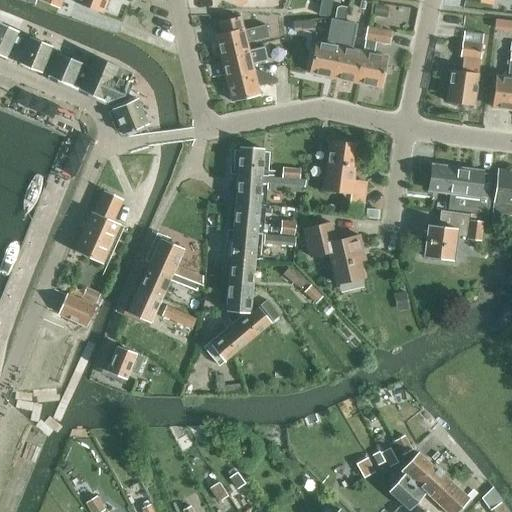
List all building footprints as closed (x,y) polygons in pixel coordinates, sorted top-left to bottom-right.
[(60,9),(64,0),(39,0),(39,1),(60,9)] [(108,0),(76,0),(75,3),(103,14),(108,0)] [(330,19),(333,0),(322,0),(320,17),(330,19)] [(376,6),(375,15),(388,17),(390,8),(376,6)] [(222,58),(250,51),(248,43),(270,38),(267,25),(245,31),(242,17),(219,23),(222,34),(216,36),(222,58)] [(511,21),(496,19),(495,30),(511,31),(511,21)] [(335,80),(346,23),(335,20),(332,34),(330,44),(317,42),(310,75),(335,80)] [(0,55),(7,58),(18,34),(18,32),(0,23),(0,55)] [(313,23),(298,23),(298,32),(313,32),(313,23)] [(346,23),(335,80),(357,84),(363,51),(351,49),(356,25),(346,23)] [(363,51),(357,84),(381,89),(387,57),(374,55),(376,43),(390,45),(393,33),(367,28),(365,41),(363,51)] [(29,40),(19,64),(42,74),(50,52),(55,40),(32,31),(29,40)] [(492,109),(511,111),(511,42),(511,43),(510,52),(511,52),(508,78),(495,77),(492,109)] [(473,107),(478,67),(481,45),(462,43),(460,57),(470,58),(468,74),(449,72),(445,103),(473,107)] [(250,51),(222,58),(227,80),(256,73),(254,65),(253,64),(269,61),(265,46),(250,50),(250,51)] [(124,96),(133,75),(118,69),(119,68),(94,57),(90,68),(82,65),(58,55),(48,77),(72,87),(73,86),(81,89),(80,90),(109,103),(124,96)] [(263,71),(256,73),(227,80),(232,102),(261,95),(259,87),(278,83),(277,79),(263,71)] [(123,135),(147,124),(137,99),(112,110),(123,135)] [(362,168),(365,146),(330,141),(324,190),(351,194),(348,212),(363,214),(366,190),(354,189),(357,167),(362,168)] [(240,148),(238,175),(262,177),(262,176),(267,177),(269,153),(264,153),(264,149),(240,148)] [(494,201),(497,176),(482,175),(482,173),(430,167),(427,190),(448,193),(446,209),(483,214),(484,199),(494,201)] [(283,169),(282,178),(284,178),(300,180),(301,170),(283,169)] [(497,176),(494,201),(492,218),(511,220),(511,172),(498,171),(497,177),(497,176)] [(261,178),(262,177),(238,175),(235,202),(259,204),(261,184),(265,184),(265,186),(272,186),(283,187),(283,189),(305,191),(307,180),(284,178),(282,178),(261,178)] [(91,212),(74,252),(82,255),(87,258),(88,258),(95,261),(99,263),(100,263),(104,265),(121,225),(114,222),(124,200),(117,197),(104,191),(103,191),(100,200),(97,206),(94,213),(92,213),(91,212)] [(233,230),(257,232),(257,231),(262,232),(264,207),(259,207),(259,204),(235,202),(233,230)] [(481,223),(482,216),(471,214),(471,215),(441,212),(439,227),(427,225),(422,257),(451,262),(455,236),(467,238),(467,240),(482,242),(484,223),(481,223)] [(385,237),(385,218),(367,218),(366,237),(385,237)] [(282,221),(281,235),(294,236),(296,223),(282,221)] [(336,242),(331,224),(304,230),(311,258),(329,253),(337,285),(364,278),(360,261),(365,260),(359,236),(336,242)] [(231,257),(255,259),(255,258),(257,259),(260,233),(257,233),(257,232),(233,230),(231,257)] [(293,246),(293,237),(264,235),(263,244),(293,246)] [(160,239),(150,264),(172,274),(184,280),(199,286),(200,285),(203,286),(204,276),(177,265),(183,249),(160,239)] [(229,285),(253,287),(255,259),(231,257),(229,285)] [(184,280),(172,274),(149,264),(139,289),(161,299),(169,281),(197,292),(199,286),(184,280)] [(301,290),(307,283),(289,268),(283,275),(301,290)] [(250,314),(253,287),(229,285),(226,312),(250,314)] [(316,305),(323,298),(311,285),(304,293),(316,305)] [(101,295),(87,289),(83,299),(97,305),(101,295)] [(150,324),(161,299),(139,289),(128,314),(150,324)] [(395,295),(397,306),(409,304),(407,293),(395,295)] [(86,327),(95,307),(67,295),(58,315),(86,327)] [(268,300),(261,306),(273,322),(280,316),(268,300)] [(191,330),(196,320),(166,307),(161,317),(191,330)] [(258,307),(250,314),(212,346),(225,363),(272,324),(258,307)] [(137,373),(143,358),(137,355),(118,347),(107,372),(127,381),(131,371),(137,373)] [(405,457),(414,452),(406,438),(397,443),(405,457)] [(399,464),(391,448),(381,454),(390,469),(399,464)] [(380,452),(372,456),(378,467),(385,463),(380,452)] [(418,486),(435,468),(433,465),(432,466),(418,453),(402,471),(418,486)] [(375,473),(368,458),(357,463),(365,479),(375,473)] [(435,468),(418,486),(432,500),(449,481),(443,475),(445,473),(438,467),(436,469),(435,468)] [(247,483),(239,472),(228,480),(236,491),(247,483)] [(409,511),(425,494),(404,475),(388,492),(409,511)] [(449,481),(432,500),(445,511),(458,511),(470,500),(449,481)] [(229,497),(219,482),(209,489),(218,503),(229,497)] [(87,503),(91,511),(102,511),(106,510),(98,496),(87,503)]
